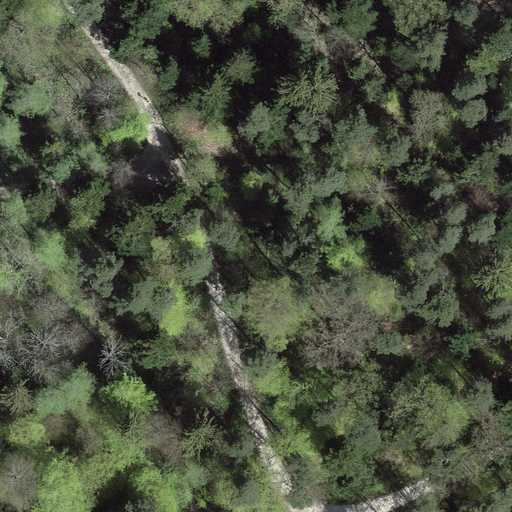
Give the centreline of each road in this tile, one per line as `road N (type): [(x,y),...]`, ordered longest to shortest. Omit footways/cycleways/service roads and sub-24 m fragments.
road 1 (track): [(300,511),(222,318),(173,166),(69,0)]
road 2 (track): [(173,166),(0,192)]
road 3 (track): [(511,445),(358,511)]
